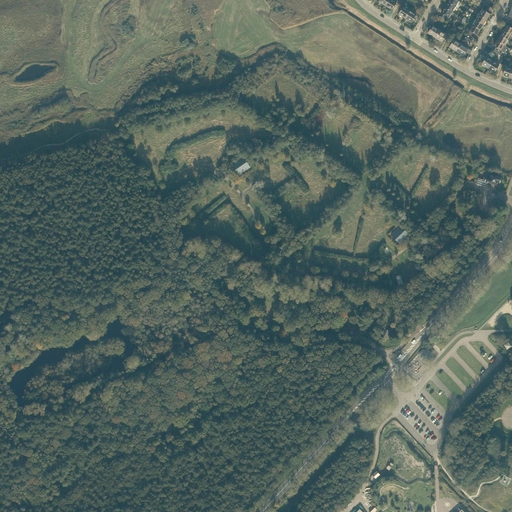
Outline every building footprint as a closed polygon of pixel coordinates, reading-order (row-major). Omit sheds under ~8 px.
[(392,10),(397,2),(393,0),(389,0),(386,5),(392,10)] [(455,6),(448,1),(448,2),(445,7),(452,11),(455,6)] [(405,18),(410,10),(404,6),(399,14),(405,18)] [(489,13),(492,8),(489,6),(486,11),(483,9),(483,10),(480,15),(480,14),(480,15),(487,19),(490,14),(489,13)] [(452,11),(445,7),(442,12),(441,12),(444,14),(449,17),(449,16),(448,16),(452,11)] [(416,14),(410,10),(405,18),(411,22),(416,14)] [(450,18),(449,17),(444,14),(442,17),(446,20),(450,22),(451,20),(449,19),(450,18)] [(487,19),(480,15),(477,20),(476,20),(484,24),(483,24),(487,19)] [(484,25),(484,24),(476,20),(477,20),(473,25),(480,30),(480,29),(483,24),(484,25)] [(435,37),(440,30),(433,25),(428,33),(435,37)] [(480,30),(473,25),(470,30),(472,32),(477,35),(477,34),(480,30)] [(442,42),(447,34),(443,32),(444,29),(441,27),(440,30),(435,37),(442,42)] [(511,34),(504,30),(503,30),(504,30),(501,35),(500,35),(508,40),(508,39),(507,39),(511,34),(511,35),(511,34)] [(508,40),(500,35),(497,40),(504,45),(507,40),(508,40)] [(457,51),(461,44),(454,39),(450,46),(457,51)] [(504,45),(497,40),(497,41),(494,45),(494,46),(496,47),(494,51),(498,53),(500,54),(503,51),(501,50),(504,45)] [(465,46),(466,44),(462,42),(461,44),(457,51),(464,55),(468,48),(465,46)] [(496,56),(493,54),(490,59),(487,57),(482,64),(488,68),(493,61),(496,56)] [(494,72),(499,65),(493,61),(488,68),(494,72)] [(510,77),(511,71),(511,68),(506,66),(503,75),(510,77)] [(239,174),(250,167),(243,156),(231,163),(239,174)] [(501,177),(492,174),(490,178),(487,177),(484,177),(483,179),(478,178),(477,181),(479,181),(478,184),(486,187),(487,181),(497,185),(498,182),(499,182),(501,177)] [(410,234),(408,232),(401,225),(391,235),(400,244),(410,234)] [(448,238),(457,229),(453,225),(444,233),(448,238)] [(443,239),(440,236),(431,245),(433,246),(424,254),(425,255),(425,256),(426,256),(429,259),(447,243),(443,239)] [(383,252),(388,256),(392,251),(387,247),(383,252)] [(240,289),(237,284),(231,288),(229,289),(233,294),(238,290),(240,289)] [(392,331),(393,327),(391,326),(389,330),(384,328),(380,336),(386,339),(387,335),(390,336),(394,337),(394,336),(399,337),(400,335),(399,335),(399,333),(392,331)] [(431,353),(432,352),(428,349),(427,350),(423,350),(420,353),(420,358),(424,360),(428,360),(431,357),(431,353)]
